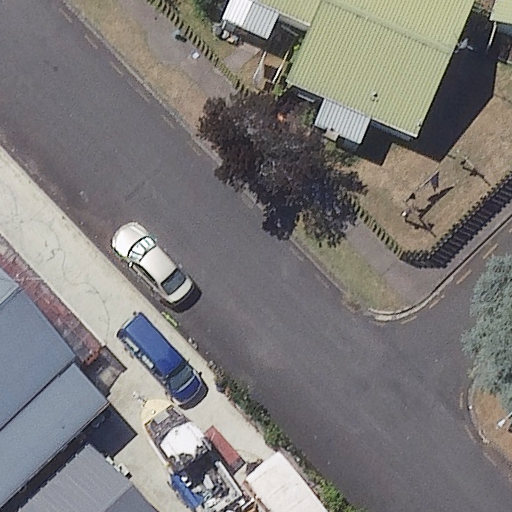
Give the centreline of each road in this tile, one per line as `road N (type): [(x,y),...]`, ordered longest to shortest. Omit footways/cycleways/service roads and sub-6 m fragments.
road 1 (residential): [(0,41),(364,422)]
road 2 (residential): [(511,282),(364,422)]
road 3 (residential): [(364,422),(450,511)]
